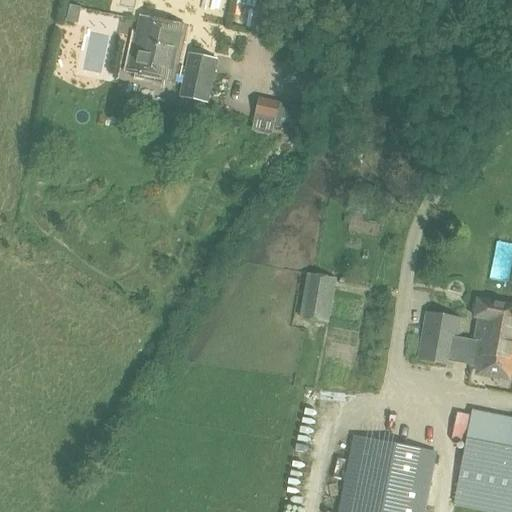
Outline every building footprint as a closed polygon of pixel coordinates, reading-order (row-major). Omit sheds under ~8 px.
[(82,7),(70,5),(67,21),(78,23),(82,7)] [(181,96),(208,102),(218,60),(190,54),(187,67),(178,65),(187,25),(141,15),(129,72),(175,82),(176,74),(185,76),(181,96)] [(275,125),(303,131),(308,108),(281,102),(281,101),(260,96),(255,115),(276,120),(275,125)] [(334,278),(311,274),(303,319),(326,323),(334,278)] [(475,342),(511,348),(511,304),(478,299),(475,317),(479,318),(475,342)] [(422,334),(458,340),(462,316),(426,311),(422,334)] [(422,334),(418,360),(453,365),(454,356),(472,359),(471,369),(511,375),(511,348),(475,342),(458,340),(422,334)] [(511,511),(511,420),(472,413),(454,506),(486,511),(511,511)] [(338,511),(425,511),(437,451),(354,435),(338,511)]
